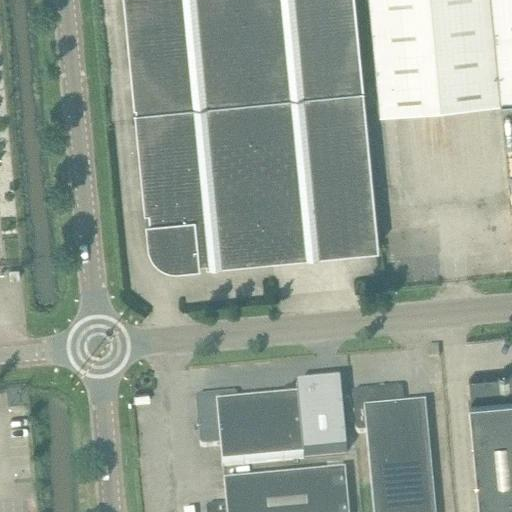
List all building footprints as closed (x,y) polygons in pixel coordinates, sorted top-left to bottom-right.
[(169,265),(178,266),(200,264),(199,260),(206,259),(207,263),(378,246),(363,86),(354,0),(124,0),(144,209),(148,209),(149,219),(145,219),(147,240),(149,249),(154,256),(161,262),(169,265)] [(511,0),(369,0),(380,111),(511,98),(511,0)] [(441,359),(439,345),(425,347),(427,360),(441,359)] [(478,511),(511,511),(511,374),(508,375),(509,377),(468,381),(470,403),(468,403),(478,511)] [(234,393),(233,393),(232,393),(199,396),(198,396),(198,397),(197,397),(196,398),(196,399),(195,400),(199,443),(199,444),(200,445),(201,446),(202,447),(203,447),(204,447),(220,445),(222,466),(347,454),(340,383),(296,387),(297,397),(237,403),(237,397),(237,396),(236,395),(236,394),(235,394),(234,393)] [(398,388),(355,392),(353,393),(352,396),(353,407),(355,429),(356,432),(359,433),(365,432),(372,511),(434,511),(425,405),(404,407),(402,391),(401,389),(398,388)] [(225,505),(209,506),(207,508),(206,511),(205,511),(348,511),(345,473),(223,484),(225,505)]
